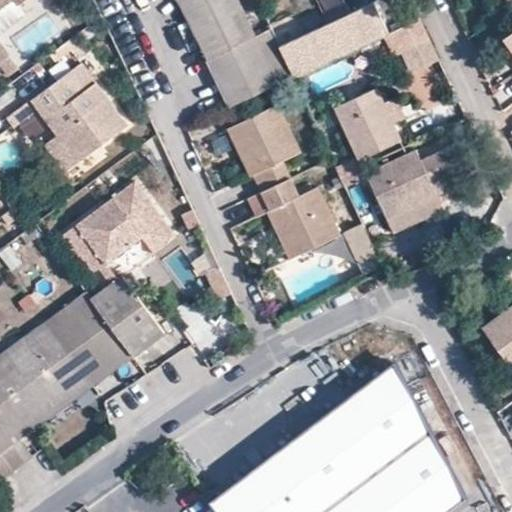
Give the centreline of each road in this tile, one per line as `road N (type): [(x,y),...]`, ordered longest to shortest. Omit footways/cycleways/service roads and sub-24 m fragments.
road 1 (residential): [(415,285),(274,354),(46,511)]
road 2 (residential): [(415,285),(511,470)]
road 3 (residential): [(511,170),(429,0)]
